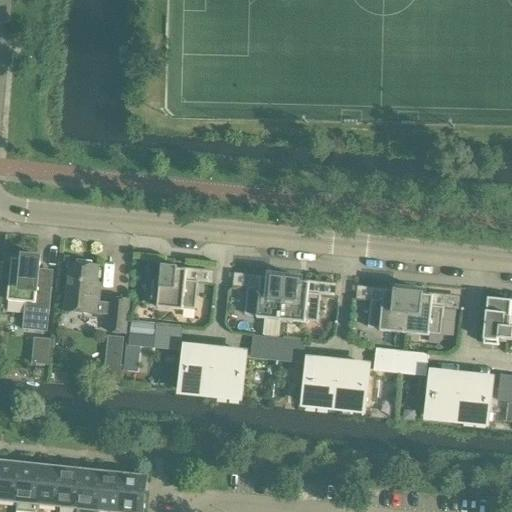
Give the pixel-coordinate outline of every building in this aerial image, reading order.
[(24,257),(23,261),(12,260),(8,301),(25,303),(22,330),(41,332),(43,315),(48,316),(51,288),(37,287),(40,263),(39,263),(39,259),(24,257)] [(77,265),(70,264),(65,312),(96,315),(110,316),(109,333),(124,334),(128,301),(112,299),(112,304),(98,303),(98,297),(95,297),(98,267),(90,266),(91,264),(78,262),(77,265)] [(187,271),(177,270),(177,267),(161,266),(157,310),(182,313),(182,311),(194,312),(197,283),(185,281),(187,271)] [(256,319),(281,321),(285,279),(270,277),(270,280),(260,279),(259,289),(247,288),(244,315),(256,317),(256,319)] [(285,279),(281,321),(305,324),(305,322),(317,323),(320,295),(308,294),(309,284),(299,283),(300,280),(285,279)] [(404,334),(406,314),(408,292),(394,290),(393,293),(383,292),(382,302),(370,301),(368,328),(380,329),(379,332),(404,334)] [(433,297),(423,296),(423,293),(408,292),(406,314),(404,334),(428,337),(429,335),(441,336),(443,308),(431,307),(433,297)] [(488,299),(483,345),(497,346),(498,340),(511,341),(511,328),(509,328),(511,302),(488,299)] [(131,322),(130,335),(140,336),(155,337),(156,326),(156,324),(141,323),(131,322)] [(168,327),(156,326),(155,337),(153,350),(165,351),(168,327)] [(272,334),(270,354),(277,355),(279,334),(272,334)] [(279,334),(277,355),(286,356),(288,335),(279,334)] [(153,350),(155,337),(140,336),(130,335),(129,348),(153,350)] [(108,379),(125,379),(125,345),(108,344),(108,379)] [(395,346),(393,367),(400,368),(402,347),(395,346)] [(409,369),(411,348),(402,347),(400,368),(409,369)] [(216,351),(215,351),(215,354),(204,353),(204,350),(185,348),(181,392),(182,392),(183,390),(193,391),(193,393),(195,393),(195,392),(205,393),(205,394),(211,395),(213,383),(216,351)] [(216,351),(213,383),(211,395),(217,396),(218,394),(228,395),(228,397),(229,397),(230,395),(240,396),(240,398),(242,398),(246,355),(227,353),(227,356),(216,354),(217,352),(216,351)] [(327,363),(308,361),(304,405),(305,405),(305,403),(316,404),(316,406),(317,406),(317,404),(328,405),(328,407),(334,408),(337,378),(338,364),(337,367),(326,366),(327,363)] [(338,364),(337,378),(334,408),(340,408),(340,407),(351,408),(351,409),(352,410),(352,408),(363,409),(363,411),(364,411),(369,367),(350,365),(350,368),(339,367),(339,364),(338,364)] [(451,420),(457,421),(462,377),(461,377),(460,380),(450,379),(450,376),(431,374),(427,417),(428,418),(428,416),(439,417),(439,419),(440,419),(441,417),(451,418),(451,420)] [(462,377),(457,421),(463,421),(463,420),(474,421),(474,422),(475,422),(475,421),(486,422),(486,424),(487,424),(492,380),(473,378),(473,381),(462,380),(462,377)] [(21,466),(0,464),(0,468),(0,499),(17,502),(21,466)] [(41,468),(21,466),(17,502),(16,511),(19,511),(36,511),(37,504),(41,468)] [(61,470),(41,468),(37,504),(57,506),(61,470)] [(77,511),(82,472),(61,470),(57,506),(77,508),(76,511),(77,511)] [(98,511),(102,475),(82,472),(77,511),(98,511)] [(118,511),(122,477),(102,475),(98,511),(99,510),(112,511),(118,511)] [(142,511),(146,479),(122,477),(118,511),(142,511)]
